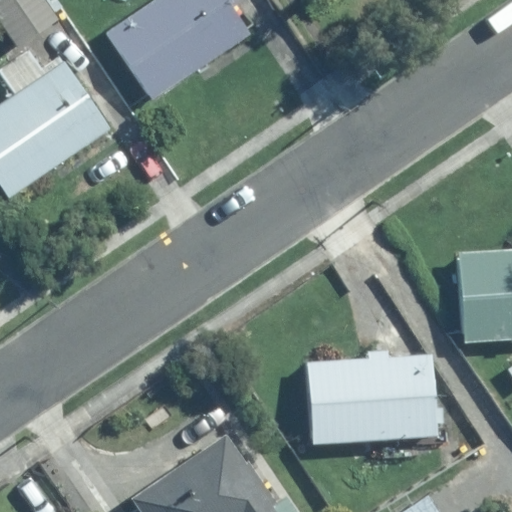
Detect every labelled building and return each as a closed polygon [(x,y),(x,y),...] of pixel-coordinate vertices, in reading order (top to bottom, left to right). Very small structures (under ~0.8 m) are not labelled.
[(46,0),(0,0),(0,22),(14,45),(58,17),(46,0)] [(226,0),(158,0),(103,34),(145,102),(249,37),(226,0)] [(0,71),(13,93),(0,102),(0,195),(4,202),(113,134),(66,59),(46,72),(32,49),(0,69),(0,71)] [(511,249),(460,251),(464,340),(511,338),(511,249)] [(305,360),(309,441),(435,436),(432,355),(305,360)] [(276,511),(224,434),(127,498),(136,511),(276,511)] [(441,511),(429,493),(397,511),(441,511)]
